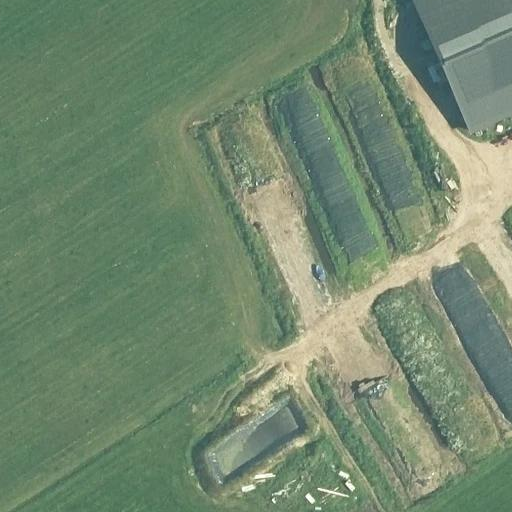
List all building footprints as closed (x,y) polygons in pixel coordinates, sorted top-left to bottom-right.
[(511,0),(413,0),(412,0),(468,130),(471,136),(511,117),(511,0)] [(425,312),(402,324),(413,346),(436,334),(425,312)] [(498,391),(511,384),(511,366),(497,335),(476,345),(498,391)] [(419,346),(451,421),(472,412),(441,337),(419,346)] [(361,357),(412,446),(432,434),(382,345),(361,357)]
